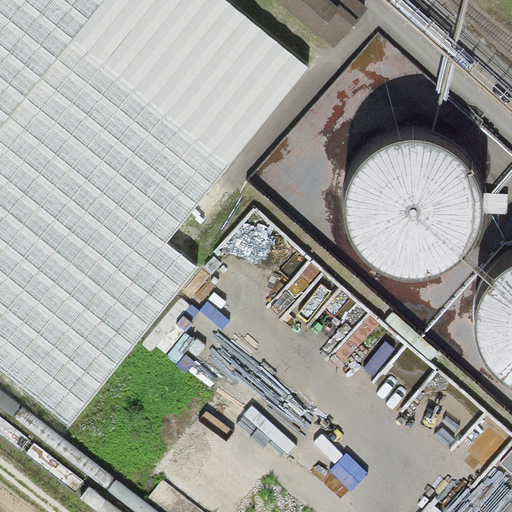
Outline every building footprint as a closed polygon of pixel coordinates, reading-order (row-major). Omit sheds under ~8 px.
[(0,0),(0,365),(76,423),(198,264),(171,243),(310,62),(227,0),(0,0)] [(367,4),(361,0),(283,0),(334,43),(367,4)] [(340,189),(341,213),(350,235),(367,253),(389,264),(413,267),(434,262),(453,251),(468,235),(477,215),(479,193),(474,172),(463,153),(447,139),(427,130),(405,128),(382,133),(361,146),(347,166),(340,189)] [(472,317),(476,339),(487,357),(503,372),(511,375),(511,251),(497,260),(483,276),(474,296),(472,317)] [(511,452),(503,462),(511,469),(511,452)]
